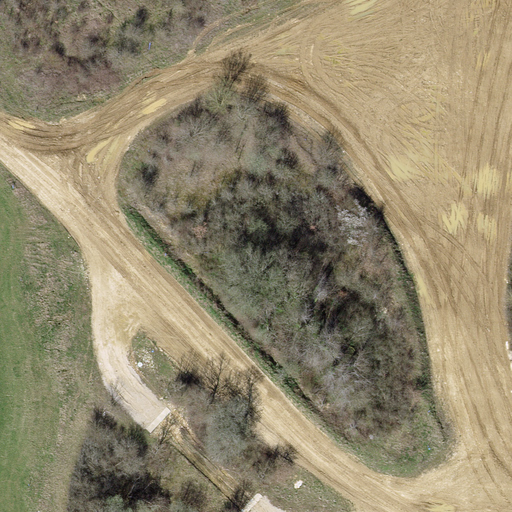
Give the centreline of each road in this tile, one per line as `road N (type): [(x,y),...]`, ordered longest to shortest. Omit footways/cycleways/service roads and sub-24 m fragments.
road 1 (track): [(0,130),(47,164),(242,380),(333,464),(409,511)]
road 2 (track): [(47,164),(200,74),(366,23),(410,0)]
road 3 (track): [(200,74),(274,78),(363,143),(453,296)]
road 4 (track): [(111,240),(104,345),(118,379),(255,511)]
road 5 (track): [(511,3),(453,296)]
road 6 (track): [(453,296),(495,433),(511,461)]
road 7 (track): [(47,164),(0,51)]
